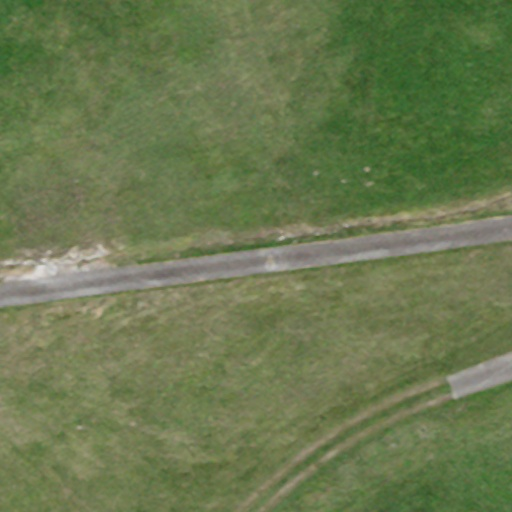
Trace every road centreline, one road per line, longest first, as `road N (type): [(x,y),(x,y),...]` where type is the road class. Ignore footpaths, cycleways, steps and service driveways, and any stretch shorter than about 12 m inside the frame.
road 1 (track): [(511,232),(0,296)]
road 2 (track): [(243,511),(317,447),(386,410),(511,368)]
